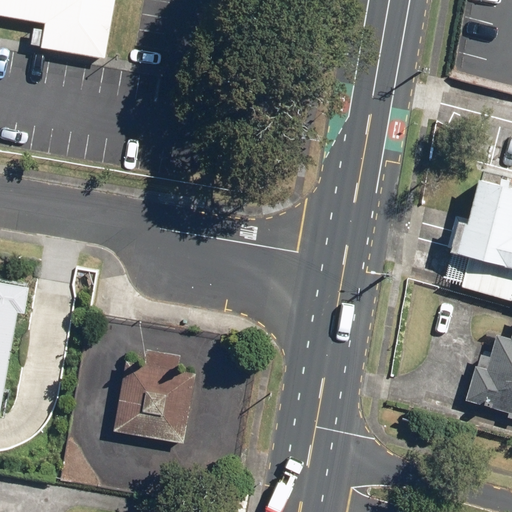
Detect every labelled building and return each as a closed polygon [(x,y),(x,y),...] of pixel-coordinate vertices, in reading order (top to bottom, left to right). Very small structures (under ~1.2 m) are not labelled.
[(0,0),(0,14),(36,21),(32,44),(105,57),(114,0),(0,0)] [(511,187),(477,177),(457,250),(470,254),(461,285),(511,299),(511,187)] [(0,413),(1,414),(24,285),(0,280),(0,413)] [(474,363),(464,398),(511,411),(511,328),(509,338),(496,334),(486,366),(474,363)] [(185,442),(199,371),(178,367),(181,351),(146,344),(143,359),(127,356),(113,428),(185,442)]
